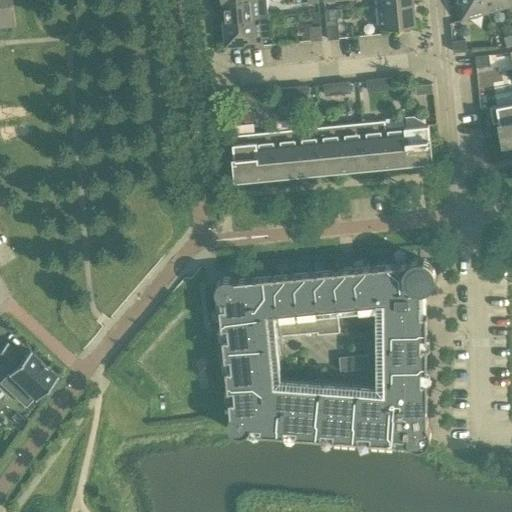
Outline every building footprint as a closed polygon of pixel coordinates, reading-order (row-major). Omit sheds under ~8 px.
[(0,0),(0,21),(11,20),(8,0),(0,0)] [(269,16),(267,0),(222,0),(225,20),(269,16)] [(487,13),(483,0),(460,0),(461,1),(455,3),(461,20),(487,13)] [(509,6),(506,0),(483,0),(487,13),(509,6)] [(413,2),(378,6),(381,28),(415,24),(413,2)] [(339,37),(338,25),(336,9),(325,10),(328,39),(340,38),(339,37)] [(271,38),(269,16),(225,20),(227,43),(245,41),(246,47),(263,45),(263,39),(271,38)] [(311,40),(322,39),(321,26),(320,26),(310,27),(311,39),(311,40)] [(453,49),(466,48),(465,38),(452,39),(453,49)] [(489,63),(488,53),(475,54),(476,65),(489,63)] [(380,78),(381,89),(393,88),(392,78),(393,78),(393,77),(380,78)] [(381,89),(380,78),(367,79),(367,81),(368,91),(381,89)] [(350,81),(337,82),(338,93),(350,92),(349,82),(350,82),(350,81)] [(338,93),(337,82),(324,84),(324,85),(325,95),(338,93)] [(432,84),(415,85),(416,94),(433,93),(432,84)] [(294,87),(295,98),(307,96),(306,87),(307,87),(307,85),(294,87)] [(295,98),(294,87),(281,88),(281,89),(282,99),(295,98)] [(251,91),(252,102),(264,101),(264,91),(264,90),(251,91)] [(252,102),(251,91),(238,92),(238,93),(239,103),(252,102)] [(511,102),(490,107),(493,124),(498,123),(503,150),(511,147),(511,102)] [(434,160),(431,137),(430,137),(429,124),(386,128),(385,120),(298,128),(232,135),(234,156),(226,157),(229,180),(434,160)] [(231,414),(230,415),(229,418),(228,421),(229,424),(230,427),(232,429),(234,431),(237,432),(240,433),(242,433),(244,432),(246,431),(248,430),(410,443),(411,444),(413,445),(416,446),(418,447),(420,447),(422,446),(424,445),(426,444),(428,442),(429,441),(430,439),(430,437),(431,434),(430,432),(430,430),(429,428),(428,427),(427,315),(422,315),(422,290),(425,290),(427,289),(430,287),(432,285),(433,283),(435,280),(435,277),(436,275),(435,272),(435,269),(433,267),(431,263),(427,261),(425,260),(422,259),(419,259),(417,259),(414,260),(411,261),(409,263),(235,280),(233,279),(231,278),(229,277),(227,277),(225,278),(223,278),(220,280),(218,282),(216,285),(216,287),(216,290),(216,292),(217,295),(218,297),(220,298),(231,414)] [(0,379),(0,382),(26,407),(56,375),(28,349),(21,357),(5,342),(0,348),(0,361),(9,370),(0,379)]
